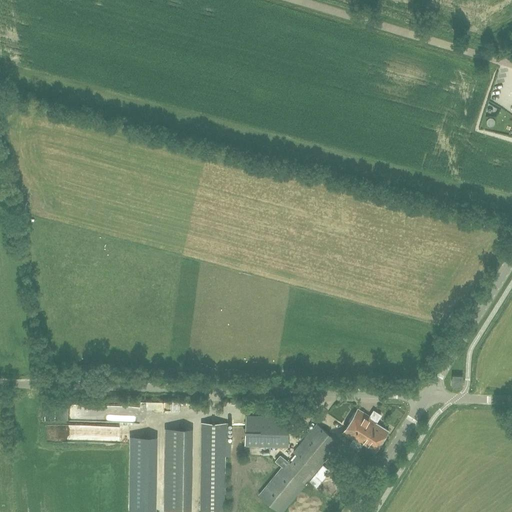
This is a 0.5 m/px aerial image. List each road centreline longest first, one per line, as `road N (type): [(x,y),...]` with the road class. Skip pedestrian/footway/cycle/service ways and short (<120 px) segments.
road 1 (unclassified): [(424,399),(0,384)]
road 2 (unclassified): [(511,66),(292,0)]
road 3 (tertiary): [(424,399),(511,259)]
road 4 (tertiary): [(353,511),(424,399)]
